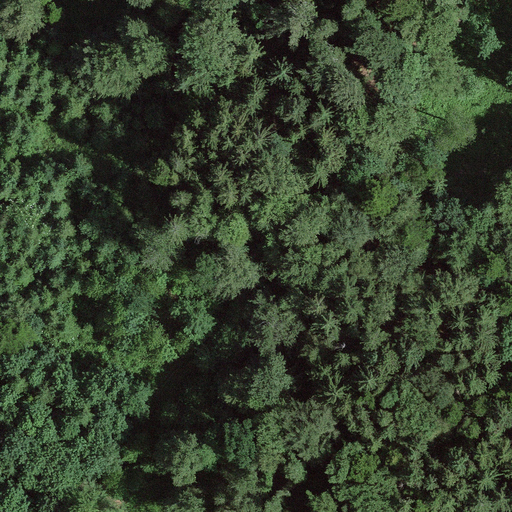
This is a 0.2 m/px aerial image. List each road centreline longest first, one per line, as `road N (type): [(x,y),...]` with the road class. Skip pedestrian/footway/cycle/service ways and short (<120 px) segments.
road 1 (track): [(270,0),(268,157),(276,188),(300,219),(64,511)]
road 2 (track): [(300,219),(474,0)]
